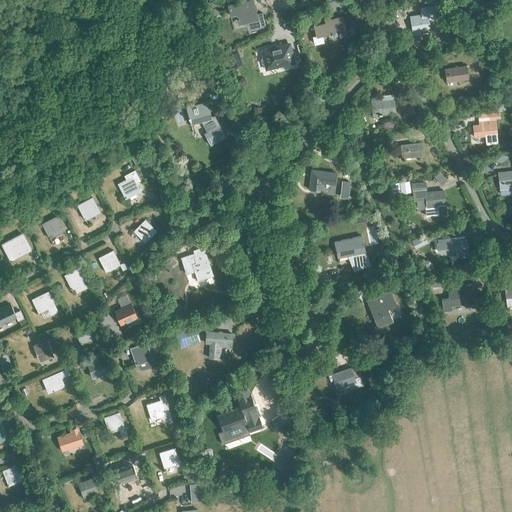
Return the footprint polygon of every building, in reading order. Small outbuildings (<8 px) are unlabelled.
[(253,0),(228,6),(231,16),(236,15),(238,21),(246,19),(247,23),(258,20),(256,14),(253,0)] [(410,17),(413,34),(431,31),(429,21),(437,19),(435,7),(420,9),(421,15),(410,17)] [(340,36),(347,34),(343,17),(324,22),(325,24),(314,27),(317,37),(313,38),(315,44),(323,42),(322,36),(329,34),(329,31),(338,29),(340,36)] [(280,66),(294,62),(289,44),(281,46),(281,45),(270,48),(270,49),(262,51),(264,58),(262,58),(261,60),(262,64),(264,65),(265,64),(266,67),(280,64),(280,66)] [(242,64),(238,51),(226,55),(230,68),(242,64)] [(445,69),(447,82),(469,79),(467,66),(445,69)] [(394,100),(393,100),(393,94),(376,96),(377,99),(372,100),(373,115),(396,113),(394,100)] [(187,108),(191,124),(212,119),(207,102),(187,108)] [(474,126),(475,137),(491,135),(491,134),(496,134),(495,119),(484,120),(485,124),(474,126)] [(401,145),(403,158),(422,156),(421,143),(401,145)] [(126,180),(118,184),(126,198),(141,190),(137,183),(141,180),(135,170),(124,176),(126,180)] [(323,182),(335,184),(336,173),(312,170),(309,189),(320,191),(321,183),(323,183),(323,182)] [(511,171),(498,173),(500,189),(511,188),(511,171)] [(336,195),(352,197),(353,193),(352,193),(353,187),(350,187),(351,184),(338,182),(336,195)] [(444,191),(427,193),(425,183),(412,184),(414,201),(426,199),(427,209),(426,210),(427,216),(446,214),(444,191)] [(78,205),(86,220),(100,212),(92,197),(78,205)] [(42,224),(50,238),(64,230),(57,216),(42,224)] [(134,231),(145,243),(157,231),(145,219),(134,231)] [(25,223),(28,229),(35,225),(32,220),(25,223)] [(15,257),(30,249),(22,234),(4,243),(7,250),(11,248),(15,257)] [(362,236),(335,242),(338,257),(354,254),(357,261),(352,263),(355,270),(371,264),(365,251),(366,251),(362,236)] [(438,243),(436,243),(437,250),(449,248),(450,255),(461,253),(461,257),(468,256),(468,252),(467,239),(455,241),(455,238),(438,240),(438,243)] [(205,250),(200,251),(199,248),(193,250),(194,253),(181,258),(186,274),(195,271),(198,280),(214,275),(205,250)] [(98,257),(106,272),(120,265),(113,250),(98,257)] [(160,267),(164,271),(177,260),(173,256),(160,267)] [(64,275),(72,290),(86,282),(79,267),(64,275)] [(382,279),(385,287),(390,285),(397,282),(394,275),(382,279)] [(56,286),(60,294),(65,291),(61,284),(56,286)] [(472,289),(461,291),(460,288),(448,289),(449,298),(442,299),(443,311),(451,310),(451,306),(474,303),(472,289)] [(375,301),(368,304),(378,328),(393,321),(388,308),(392,307),(392,308),(397,306),(390,291),(382,294),(373,298),(375,301)] [(51,315),(58,312),(48,292),(32,300),(35,306),(38,304),(42,311),(47,308),(51,315)] [(118,310),(115,311),(118,317),(121,316),(124,323),(137,317),(131,305),(133,303),(131,297),(115,304),(118,310)] [(10,304),(0,309),(0,322),(1,325),(16,318),(18,321),(24,318),(20,311),(15,313),(10,304)] [(86,342),(95,339),(88,323),(74,329),(79,341),(85,339),(86,342)] [(168,335),(170,341),(186,336),(184,330),(168,335)] [(221,346),(231,346),(232,334),(207,332),(206,343),(210,343),(209,358),(220,359),(221,346)] [(47,340),(44,342),(42,337),(36,340),(38,344),(33,346),(38,358),(44,356),(45,359),(54,356),(47,340)] [(155,352),(160,350),(157,340),(151,342),(146,344),(146,343),(131,348),(136,364),(137,364),(139,369),(142,370),(151,367),(153,364),(151,359),(152,359),(150,354),(155,353),(155,352)] [(87,362),(92,378),(108,372),(105,363),(110,361),(108,355),(87,362)] [(51,392),(64,386),(61,379),(70,374),(68,368),(42,379),(45,385),(48,384),(51,392)] [(337,389),(356,382),(351,368),(341,371),(328,375),(330,381),(333,380),(337,389)] [(160,400),(146,405),(151,421),(163,417),(163,418),(170,416),(164,395),(159,396),(160,400)] [(257,409),(244,413),(242,406),(218,415),(224,432),(247,423),(249,428),(262,423),(257,409)] [(122,438),(127,437),(119,412),(103,417),(109,433),(119,430),(122,438)] [(279,415),(271,421),(277,431),(286,425),(279,415)] [(63,436),(67,449),(82,444),(77,431),(63,436)] [(133,443),(127,444),(129,451),(135,449),(133,443)] [(159,453),(163,469),(179,464),(175,448),(159,453)] [(97,454),(93,456),(98,471),(103,470),(97,454)] [(299,461),(293,458),(290,464),(295,467),(299,461)] [(138,476),(134,463),(114,470),(118,483),(138,476)] [(2,471),(8,486),(23,480),(17,465),(2,471)] [(78,484),(83,497),(97,492),(93,478),(78,484)]
